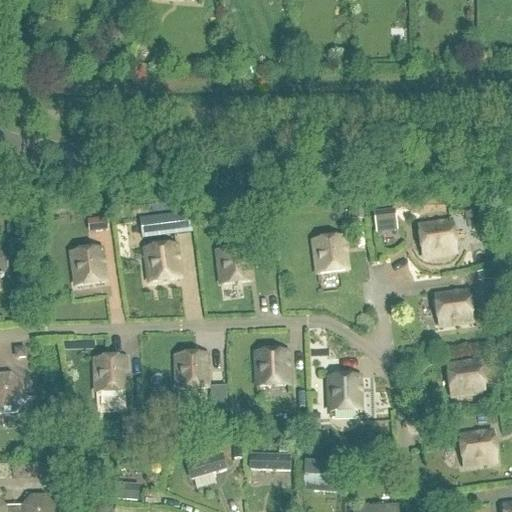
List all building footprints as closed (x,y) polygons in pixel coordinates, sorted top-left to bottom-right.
[(349,222),(363,221),(362,211),(348,213),(349,222)] [(394,212),(373,214),(374,229),(396,227),(394,212)] [(464,215),(465,223),(480,221),(479,213),(464,215)] [(258,224),(270,224),(269,215),(258,215),(258,224)] [(175,236),(191,236),(190,220),(175,220),(175,236)] [(98,232),(111,231),(111,222),(98,223),(98,232)] [(418,229),(422,260),(455,256),(451,225),(418,229)] [(7,234),(11,238),(17,237),(16,228),(7,228),(7,234)] [(313,244),(317,277),(347,273),(343,240),(313,244)] [(145,252),(149,285),(180,281),(175,248),(145,252)] [(216,254),(220,288),(251,284),(247,251),(216,254)] [(70,256),(75,289),(106,285),(101,252),(70,256)] [(491,274),(476,275),(477,282),(491,281),(491,274)] [(59,286),(55,276),(48,279),(52,289),(59,286)] [(434,299),(438,330),(472,325),(468,295),(434,299)] [(15,357),(18,360),(24,360),(23,350),(14,351),(15,357)] [(255,356),(257,389),(288,388),(286,355),(255,356)] [(175,359),(176,392),(208,391),(206,358),(175,359)] [(94,362),(95,396),(126,394),(125,361),(94,362)] [(447,369),(451,400),(484,396),(480,365),(447,369)] [(0,415),(16,414),(28,401),(21,398),(20,385),(10,377),(0,377),(0,415)] [(328,381),(329,414),(360,413),(359,380),(328,381)] [(298,414),(298,426),(306,426),(306,414),(298,414)] [(319,416),(311,416),(311,432),(319,432),(319,416)] [(227,428),(227,419),(218,419),(218,428),(227,428)] [(142,420),(121,421),(122,445),(140,444),(139,431),(142,431),(142,420)] [(459,439),(463,470),(496,465),(492,435),(459,439)] [(278,455),(290,455),(290,447),(278,446),(278,455)] [(304,457),(317,458),(317,448),(305,447),(304,457)] [(191,479),(192,482),(225,473),(221,458),(188,468),(189,471),(188,476),(191,479)] [(249,465),(250,469),(250,472),(289,474),(290,459),(250,458),(250,461),(249,465)] [(57,471),(61,473),(67,472),(65,463),(56,464),(57,471)] [(92,463),(91,471),(103,472),(104,464),(92,463)] [(305,465),(304,492),(339,494),(339,493),(340,471),(340,467),(305,465)] [(340,471),(339,493),(352,494),(353,471),(340,471)] [(59,491),(59,482),(50,481),(49,488),(53,491),(59,491)] [(136,503),(136,500),(138,496),(137,492),(137,488),(98,486),(97,500),(136,503)] [(22,508),(13,509),(13,511),(53,511),(53,508),(44,499),(31,499),(22,508)]
